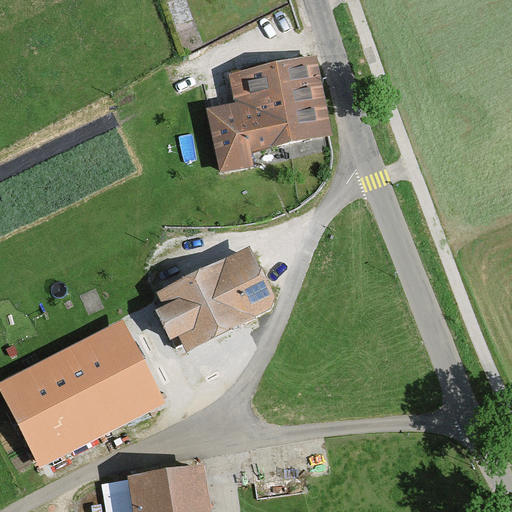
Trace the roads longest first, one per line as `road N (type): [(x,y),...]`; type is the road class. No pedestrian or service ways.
road 1 (track): [(0,511),(205,421),(236,392),(354,126)]
road 2 (tertiary): [(311,0),(341,94),(511,500)]
road 3 (track): [(205,421),(261,433),(472,419)]
